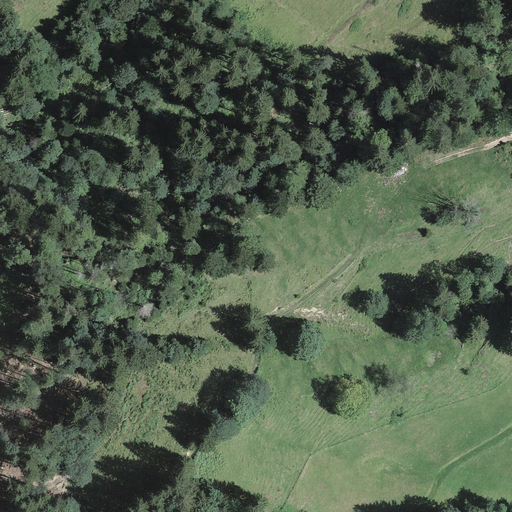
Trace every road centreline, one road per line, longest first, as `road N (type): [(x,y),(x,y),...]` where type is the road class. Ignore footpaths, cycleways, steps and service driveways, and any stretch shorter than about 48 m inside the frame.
road 1 (track): [(116,511),(180,476),(247,386),(254,328),(331,277),(417,169)]
road 2 (track): [(0,504),(68,476),(88,454),(106,475),(94,511)]
road 3 (track): [(388,178),(511,137)]
road 4 (track): [(416,511),(443,473),(511,428)]
